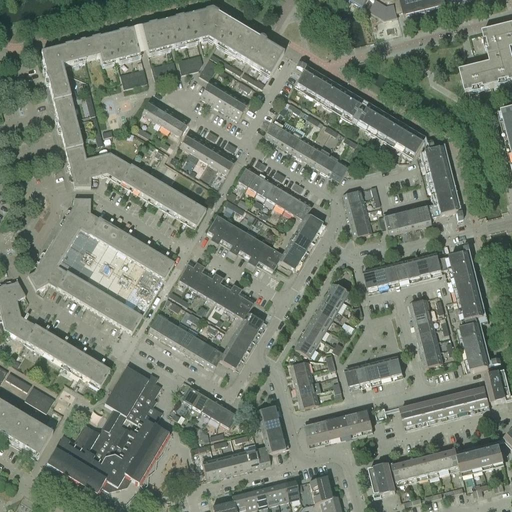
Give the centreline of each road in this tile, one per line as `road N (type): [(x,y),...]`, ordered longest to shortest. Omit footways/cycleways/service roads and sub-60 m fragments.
road 1 (residential): [(354,262),(511,223)]
road 2 (residential): [(391,400),(402,441),(511,414)]
road 3 (unknown): [(277,380),(281,357),(342,255)]
road 4 (residential): [(55,201),(17,68)]
road 5 (residential): [(192,511),(188,496),(285,472),(300,460)]
road 6 (residential): [(12,262),(38,305),(110,346)]
road 7 (residential): [(170,245),(95,199),(55,201)]
